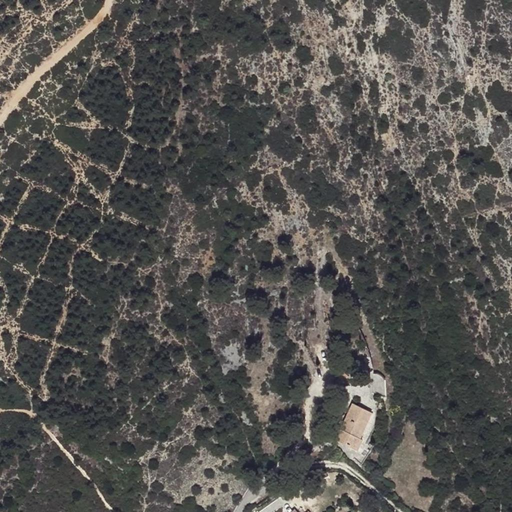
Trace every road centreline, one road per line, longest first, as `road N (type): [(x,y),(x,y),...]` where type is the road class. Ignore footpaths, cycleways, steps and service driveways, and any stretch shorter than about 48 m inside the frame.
road 1 (track): [(0,122),(111,0)]
road 2 (track): [(0,409),(34,415),(114,511)]
